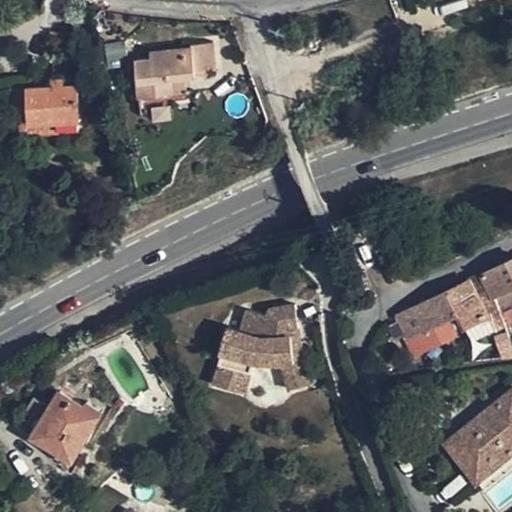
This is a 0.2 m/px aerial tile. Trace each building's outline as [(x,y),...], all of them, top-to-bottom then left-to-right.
[(211,46),(195,47),(197,74),(214,73),(211,46)] [(197,74),(195,47),(152,51),(153,60),(137,61),(141,96),(173,93),(171,77),(197,74)] [(14,106),(22,106),(24,131),(53,129),(52,122),(81,119),(77,85),(66,86),(65,76),(52,78),(53,86),(14,90),(14,106)] [(511,259),(400,315),(411,336),(458,312),(465,325),(488,314),(482,301),(511,286),(511,259)] [(288,334),(299,333),(295,303),(271,308),(268,313),(249,308),(241,329),(228,326),(220,352),(223,353),(215,381),(245,390),(254,361),(282,363),(289,389),(310,384),(302,360),(300,347),(294,348),(292,339),(288,340),(288,334)] [(300,347),(299,333),(288,334),(288,340),(292,339),(294,348),(300,347)] [(511,453),(511,390),(446,443),(477,481),(511,453)] [(43,400),(24,428),(55,449),(49,459),(73,473),(85,452),(79,448),(102,412),(85,401),(82,405),(59,392),(51,405),(43,400)]
